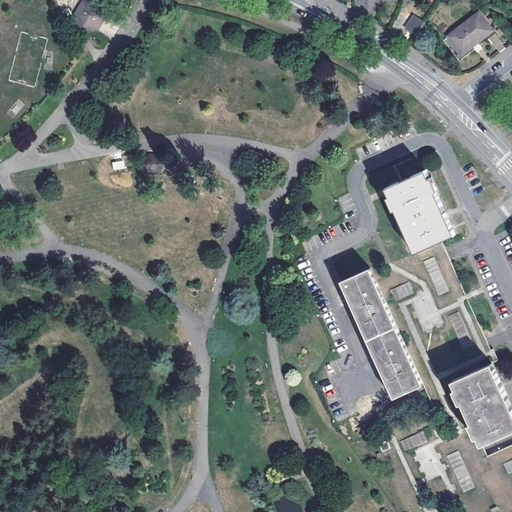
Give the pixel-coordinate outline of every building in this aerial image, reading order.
[(92,0),(82,0),(74,14),(81,29),(98,30),(108,15),(99,0),(92,0)] [(447,38),(461,55),(493,31),(479,13),(447,38)] [(404,27),(416,35),(425,22),(413,14),(404,27)] [(125,168),(124,160),(113,162),(114,170),(125,168)] [(384,186),(413,250),(440,238),(453,232),(440,202),(424,168),(384,186)] [(390,274),(375,281),(422,382),(435,409),(386,432),(393,450),(380,456),(382,459),(384,458),(408,511),(481,511),(492,507),(494,510),(499,508),(501,511),(505,511),(511,509),(511,443),(488,454),(483,442),(454,378),(494,360),(499,358),(492,346),(490,347),(440,238),(413,250),(385,263),(390,274)] [(422,382),(375,281),(369,266),(339,280),(344,290),(351,305),(375,358),(382,373),(392,395),(422,382)] [(454,378),(483,442),(511,429),(511,401),(509,395),(494,360),(454,378)]
